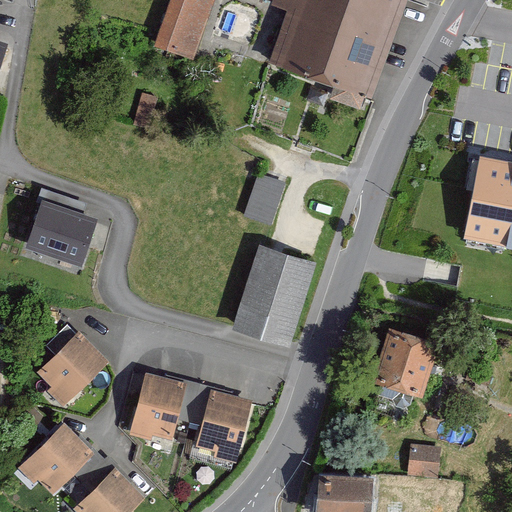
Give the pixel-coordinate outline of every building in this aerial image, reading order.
[(220,0),(178,0),(160,52),(198,65),(220,0)] [(407,6),(390,0),(255,0),(300,16),(279,73),(344,97),(340,108),(366,118),(407,6)] [(0,71),(9,42),(0,39),(0,71)] [(139,125),(153,130),(162,100),(148,96),(139,125)] [(472,236),(511,240),(511,147),(485,143),(472,236)] [(290,186),(263,177),(249,217),(276,227),(290,186)] [(100,224),(44,208),(33,248),(89,264),(100,224)] [(291,346),(316,263),(269,248),(244,332),(291,346)] [(436,339),(384,324),(368,380),(420,395),(436,339)] [(113,370),(72,328),(51,349),(63,360),(47,376),(76,406),(113,370)] [(204,394),(150,381),(138,431),(164,437),(167,424),(196,431),(204,394)] [(254,406),(204,394),(196,431),(222,437),(219,453),(242,458),(254,406)] [(93,458),(66,429),(27,466),(54,494),(93,458)] [(441,472),(442,443),(412,442),(411,471),(441,472)] [(138,511),(148,503),(121,474),(83,510),(84,511),(138,511)] [(369,511),(372,484),(315,478),(311,511),(369,511)]
